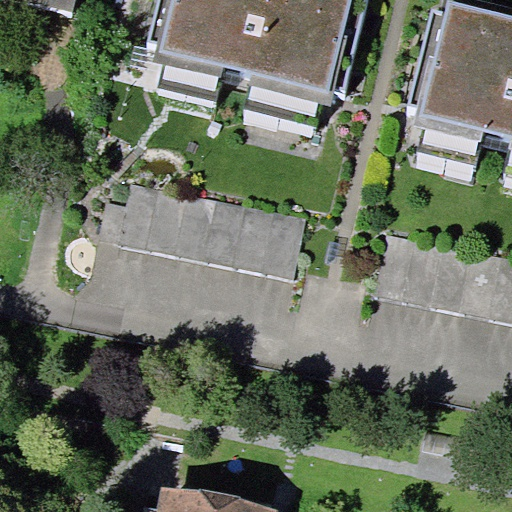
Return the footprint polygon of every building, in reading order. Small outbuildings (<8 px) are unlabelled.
[(0,0),(0,5),(67,23),(72,0),(0,0)] [(156,0),(143,55),(162,60),(157,80),(216,94),(220,77),(248,83),(244,101),(316,119),(321,99),(340,104),(364,7),(354,4),(355,0),(156,0)] [(511,43),(510,43),(505,41),(509,22),(441,5),(437,25),(427,22),(403,119),(422,124),(418,143),(476,158),(480,140),(509,147),(504,165),(511,166),(511,43)] [(127,189),(114,251),(289,286),(302,224),(127,189)] [(370,302),(511,330),(511,265),(382,240),(370,302)]
